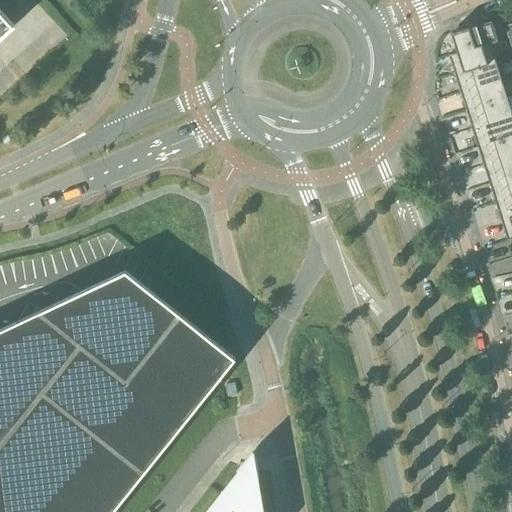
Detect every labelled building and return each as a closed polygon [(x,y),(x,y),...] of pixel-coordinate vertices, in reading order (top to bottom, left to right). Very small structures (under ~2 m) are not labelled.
[(0,37),(13,26),(0,11),(0,37)] [(456,52),(457,53),(489,43),(497,41),(491,21),(451,34),(456,52)] [(489,43),(457,53),(456,52),(448,54),(454,74),(495,61),(489,43)] [(454,74),(460,92),(501,79),(495,61),(454,74)] [(460,92),(466,110),(507,97),(501,79),(460,92)] [(466,110),(472,129),(511,115),(511,114),(507,97),(466,110)] [(478,147),(511,136),(511,115),(472,129),(478,147)] [(511,136),(478,147),(484,165),(511,156),(511,136)] [(489,184),(511,176),(511,156),(484,165),(489,184)] [(511,176),(489,184),(495,202),(511,196),(511,176)] [(501,220),(511,216),(511,196),(495,202),(501,220)] [(511,216),(501,220),(507,239),(511,237),(511,216)] [(125,269),(0,328),(0,511),(111,511),(236,357),(125,269)] [(263,511),(253,450),(203,511),(263,511)]
